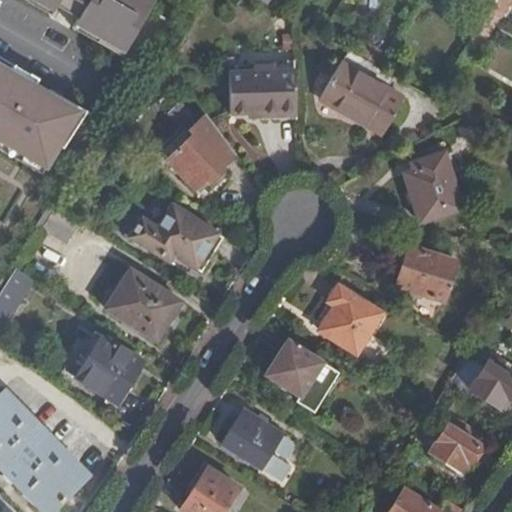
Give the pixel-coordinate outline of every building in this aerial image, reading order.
[(23,0),(52,17),(58,7),(77,19),(71,29),(120,57),(154,0),(23,0)] [(511,0),(497,0),(490,11),(502,17),(511,0)] [(264,9),(258,20),(281,31),(287,20),(264,9)] [(389,89),(398,75),(378,64),(351,49),(322,97),(385,133),(405,98),(389,89)] [(283,109),(297,109),(296,67),(276,68),(276,63),(256,63),(256,68),(230,69),(231,111),(265,110),(265,113),(284,112),(283,109)] [(65,144),(84,114),(34,86),(38,79),(14,65),(10,72),(0,65),(0,138),(24,153),(28,146),(33,148),(29,156),(46,166),(58,144),(63,147),(65,144)] [(220,166),(235,150),(208,113),(200,120),(180,101),(168,112),(190,135),(165,160),(194,187),(203,178),(209,183),(223,168),(220,166)] [(65,144),(63,147),(86,161),(87,158),(65,144)] [(24,153),(29,156),(33,148),(28,146),(24,153)] [(462,208),(445,151),(412,160),(414,170),(406,173),(421,220),(462,208)] [(58,204),(44,224),(42,228),(65,243),(81,220),(58,204)] [(202,273),(223,238),(170,205),(158,223),(152,219),(138,242),(169,262),(174,254),(202,273)] [(48,207),(33,230),(39,233),(42,228),(44,224),(53,211),(48,207)] [(445,299),(458,259),(411,243),(396,283),(445,299)] [(155,339),(181,302),(130,270),(105,308),(155,339)] [(0,295),(9,281),(3,277),(0,281),(0,295)] [(357,353),(382,311),(339,285),(329,300),(336,305),(320,329),(357,353)] [(75,377),(106,397),(116,403),(143,360),(101,334),(75,377)] [(301,395),(321,361),(288,339),(266,373),(301,395)] [(510,401),(511,397),(511,375),(488,360),(470,389),(499,407),(505,397),(510,401)] [(67,389),(97,409),(106,397),(75,377),(67,389)] [(0,465),(44,511),(45,511),(85,473),(3,387),(0,390),(0,465)] [(286,457),(294,443),(243,409),(222,442),(261,467),(273,448),(286,457)] [(470,463),(482,444),(449,422),(431,450),(459,468),(465,460),(470,463)] [(205,511),(222,511),(238,484),(207,465),(186,499),(205,511)] [(405,488),(389,511),(439,511),(440,511),(405,488)]
